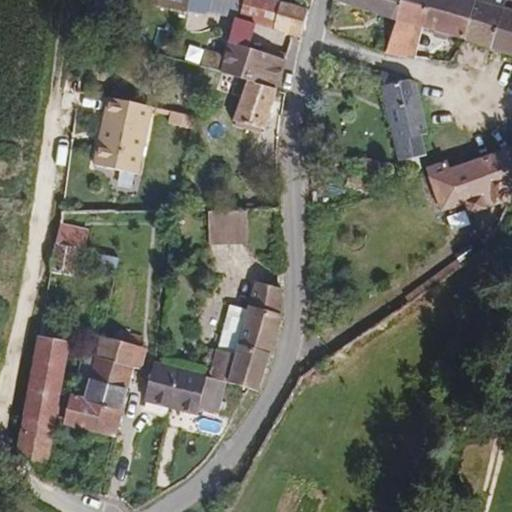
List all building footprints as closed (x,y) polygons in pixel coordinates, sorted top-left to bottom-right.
[(158,0),(158,5),(189,10),(190,0),(158,0)] [(192,0),(192,8),(209,10),(210,0),(192,0)] [(246,0),(243,17),(302,31),(306,31),(314,1),(309,0),(246,0)] [(408,0),(351,0),(404,16),(408,0)] [(428,23),(469,36),(483,0),(462,0),(462,1),(458,0),(408,0),(404,16),(391,48),(416,54),(428,23)] [(511,0),(483,0),(469,36),(498,43),(511,4),(511,3),(511,0)] [(498,43),(511,48),(511,3),(511,4),(498,43)] [(250,80),(281,91),(292,56),(269,47),(237,36),(225,69),(250,80)] [(269,47),(292,56),(295,50),(271,43),(269,47)] [(403,158),(428,153),(422,131),(429,130),(413,79),(383,75),(403,158)] [(270,125),(281,91),(250,80),(238,113),(244,116),(242,121),(265,129),(267,123),(270,125)] [(156,111),(114,100),(96,167),(139,178),(156,111)] [(180,133),(191,135),(194,119),(184,118),(180,133)] [(482,195),(510,190),(511,185),(511,151),(474,161),(482,195)] [(442,208),(471,200),(482,195),(474,161),(453,166),(450,155),(428,162),(442,208)] [(473,208),(505,201),(510,190),(482,195),(471,200),(473,208)] [(251,237),(251,206),(215,206),(215,238),(251,237)] [(59,242),(79,246),(86,246),(87,228),(61,225),(59,242)] [(59,242),(51,276),(73,278),(79,246),(59,242)] [(92,262),(117,265),(122,250),(94,247),(92,262)] [(245,389),(256,392),(284,322),(284,294),(263,286),(254,310),(240,349),(238,353),(222,347),(211,377),(229,382),(245,389)] [(240,349),(254,310),(238,305),(225,343),(240,349)] [(89,374),(128,384),(133,362),(141,364),(147,340),(141,338),(142,329),(116,322),(113,333),(101,329),(89,374)] [(56,416),(114,433),(128,384),(89,374),(63,368),(67,347),(39,342),(18,445),(44,464),(56,416)] [(238,353),(240,349),(225,343),(222,347),(238,353)] [(218,412),(229,382),(211,377),(208,376),(158,360),(145,399),(195,413),(199,406),(218,412)]
